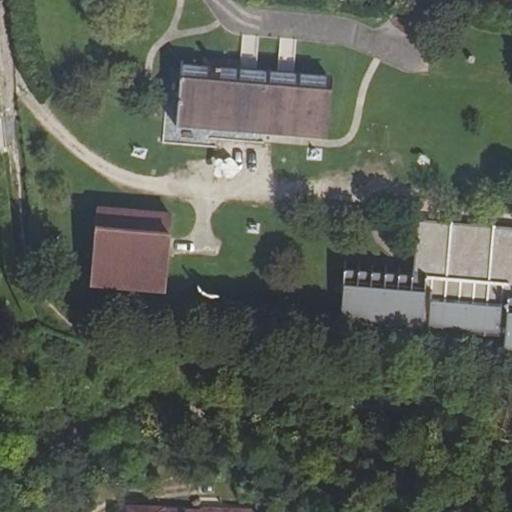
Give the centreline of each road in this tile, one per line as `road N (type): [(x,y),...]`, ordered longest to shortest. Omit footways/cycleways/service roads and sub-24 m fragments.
road 1 (track): [(511,426),(343,376),(100,340),(58,316),(35,280)]
road 2 (track): [(454,409),(347,401),(238,406),(73,430),(0,464)]
road 3 (residential): [(14,146),(5,0)]
